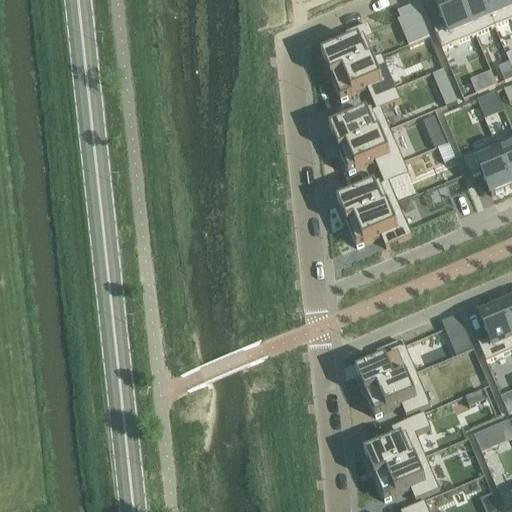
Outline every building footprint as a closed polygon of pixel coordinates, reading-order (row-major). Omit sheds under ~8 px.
[(446,28),(434,33),(442,53),(476,38),(459,0),(449,0),(436,6),(446,28)] [(481,0),(459,0),(476,38),(495,31),(481,0)] [(511,19),(503,0),(481,0),(495,31),(511,23),(511,19)] [(511,0),(503,0),(511,19),(511,0)] [(347,49),(322,59),(332,81),(374,64),(373,63),(365,43),(374,39),(371,34),(368,27),(342,38),(347,49)] [(374,64),(332,81),(341,103),(367,92),(372,103),(396,92),(382,59),(373,63),(374,64)] [(511,72),(502,77),(505,85),(511,81),(511,72)] [(396,92),(372,103),(376,113),(377,115),(382,113),(401,104),(396,92)] [(452,92),(441,96),(447,109),(457,105),(452,92)] [(496,95),(485,100),(488,107),(499,103),(496,95)] [(376,113),(330,133),(340,155),(390,133),(382,113),(377,115),(376,113)] [(390,133),(340,155),(349,177),(375,165),(380,176),(404,166),(390,133)] [(511,139),(495,147),(511,185),(511,139)] [(511,185),(495,147),(462,161),(470,180),(482,175),(491,198),(511,189),(511,185)] [(404,166),(380,176),(384,187),(385,188),(389,186),(409,178),(404,166)] [(384,187),(338,206),(348,228),(398,207),(389,186),(385,188),(384,187)] [(398,207),(348,228),(357,250),(381,240),(386,251),(412,239),(409,233),(398,207)] [(511,305),(502,310),(511,333),(511,305)] [(490,342),(478,346),(486,366),(511,354),(511,333),(502,310),(480,319),(490,342)] [(459,318),(441,325),(456,360),(474,352),(459,318)] [(381,366),(356,376),(366,398),(416,376),(402,344),(376,355),(381,366)] [(416,376),(366,398),(375,420),(401,409),(406,420),(431,410),(416,376)] [(483,393),(465,400),(470,410),(487,402),(483,393)] [(397,445),(365,458),(375,481),(425,459),(416,438),(431,432),(425,417),(391,431),(397,445)] [(491,432),(474,439),(481,456),(498,449),(491,432)] [(425,459),(375,481),(384,504),(410,493),(415,504),(440,494),(425,459)] [(511,511),(511,492),(499,498),(505,511),(511,511)]
